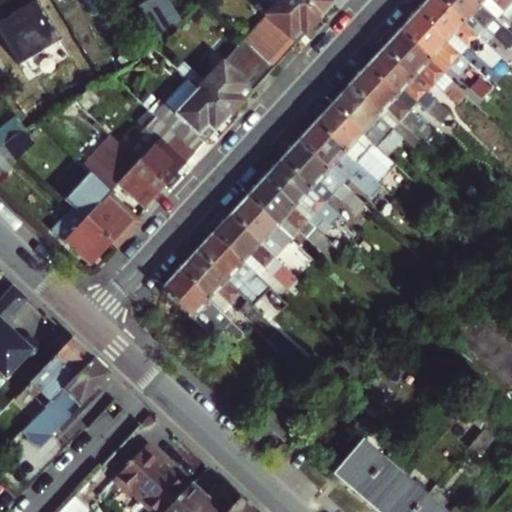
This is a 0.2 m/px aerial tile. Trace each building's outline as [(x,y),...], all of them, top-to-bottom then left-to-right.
[(0,16),(16,6),(12,0),(11,0),(0,6),(0,16)] [(52,0),(62,15),(77,5),(74,0),(52,0)] [(142,0),(157,32),(184,20),(174,0),(142,0)] [(318,19),(297,0),(261,0),(271,9),(243,41),(273,68),(296,44),(305,35),(318,19)] [(297,0),(318,19),(333,3),(329,0),(297,0)] [(425,0),(413,14),(469,65),(482,77),(499,59),(434,0),(425,0)] [(471,0),(434,0),(499,59),(511,44),(511,37),(493,19),(471,0)] [(471,0),(493,19),(510,0),(509,0),(471,0)] [(413,14),(396,32),(442,74),(448,67),(458,77),(469,65),(413,14)] [(396,32),(379,51),(425,93),(442,74),(396,32)] [(159,46),(153,36),(130,50),(137,61),(155,50),(159,46)] [(273,68),(243,41),(205,82),(183,62),(176,70),(197,90),(227,118),(273,68)] [(425,93),(379,51),(362,69),(409,111),(417,102),(439,122),(447,113),(425,93)] [(362,69),(345,88),(391,129),(414,150),(431,131),(409,111),(362,69)] [(489,84),(482,77),(472,89),(479,95),(489,84)] [(465,95),(449,80),(440,90),(456,105),(465,95)] [(345,88),(328,106),(374,148),(391,129),(345,88)] [(227,118),(197,90),(174,115),(163,105),(153,116),(154,117),(194,154),(227,118)] [(86,111),(98,101),(90,93),(76,101),(86,111)] [(328,106),(310,125),(377,186),(394,167),(374,148),(328,106)] [(164,186),(194,154),(154,117),(125,149),(164,186)] [(0,146),(3,145),(14,137),(24,130),(17,120),(2,128),(0,129),(0,146)] [(98,133),(102,129),(94,121),(90,126),(98,133)] [(294,143),(341,185),(348,177),(372,198),(380,189),(377,186),(310,125),(294,143)] [(164,186),(125,149),(110,135),(81,166),(110,193),(117,185),(143,209),(164,186)] [(3,145),(13,153),(23,145),(14,137),(3,145)] [(294,143),(277,162),(323,203),(331,195),(355,216),(364,207),(341,185),(294,143)] [(0,170),(14,155),(13,153),(3,145),(0,146),(0,170)] [(277,162),(260,180),(314,229),(323,220),(339,234),(347,225),(347,224),(323,203),(277,162)] [(260,180),(243,199),(289,240),(298,231),(321,252),(330,243),(314,229),(260,180)] [(56,193),(80,215),(111,243),(131,222),(105,198),(99,204),(85,192),(80,198),(65,184),(56,193)] [(110,193),(105,198),(131,222),(111,243),(117,249),(141,222),(110,193)] [(243,199),(226,217),(280,266),(289,257),(297,247),(289,240),(243,199)] [(364,207),(355,216),(371,231),(380,221),(364,207)] [(111,243),(80,215),(76,219),(81,224),(74,231),(61,220),(52,230),(64,242),(91,265),(111,243)] [(209,235),(255,277),(263,268),(287,289),(296,279),(280,266),(226,217),(209,235)] [(491,253),(508,242),(500,229),(482,240),(491,253)] [(268,289),(255,277),(209,235),(193,252),(251,307),(268,289)] [(175,271),(221,314),(231,304),(253,326),(262,316),(251,307),(193,252),(175,271)] [(159,289),(212,339),(223,327),(236,340),(242,334),(221,314),(175,271),(159,289)] [(287,289),(294,296),(303,286),(296,279),(287,289)] [(0,320),(22,296),(12,286),(0,299),(0,374),(2,376),(24,353),(25,353),(26,353),(27,353),(28,353),(29,353),(29,352),(30,352),(30,351),(31,351),(32,350),(33,349),(33,348),(34,347),(34,346),(34,345),(35,345),(35,344),(35,343),(35,342),(34,342),(34,341),(34,340),(33,339),(33,338),(32,337),(31,336),(30,336),(30,335),(29,335),(28,334),(27,334),(26,334),(25,334),(24,334),(23,334),(22,334),(21,335),(20,335),(19,336),(18,336),(18,337),(17,337),(0,321),(0,320)] [(477,316),(489,325),(506,305),(495,295),(477,316)] [(506,305),(489,325),(499,334),(511,319),(511,309),(508,307),(506,305)] [(511,319),(499,334),(509,343),(511,339),(511,319)] [(41,368),(32,378),(28,382),(48,402),(92,358),(70,338),(60,348),(50,359),(41,368)] [(48,402),(44,407),(20,431),(38,448),(50,436),(52,437),(53,436),(51,435),(109,374),(92,358),(48,402)] [(331,380),(340,388),(357,370),(345,359),(328,377),(331,380)] [(449,384),(438,375),(424,390),(434,398),(439,392),(441,394),(449,384)] [(331,380),(311,399),(321,408),(341,389),(340,388),(331,380)] [(28,382),(23,388),(44,407),(48,402),(28,382)] [(460,394),(449,384),(441,394),(452,404),(460,394)] [(262,424),(273,434),(284,444),(302,424),(292,414),(280,403),(262,424)] [(465,414),(471,420),(479,411),(473,405),(465,414)] [(482,429),(490,420),(479,411),(471,420),(482,429)] [(493,439),(501,429),(490,420),(482,429),(493,439)] [(148,511),(162,511),(184,488),(159,465),(162,462),(143,445),(111,482),(125,495),(127,493),(148,511)] [(361,445),(336,473),(357,492),(382,463),(361,445)] [(402,480),(382,463),(357,492),(378,510),(402,480)] [(402,480),(378,510),(380,511),(410,511),(423,498),(402,480)] [(217,511),(216,510),(220,505),(209,495),(204,500),(187,485),(184,488),(162,511),(217,511)] [(88,511),(92,508),(76,494),(59,511),(88,511)] [(253,511),(239,497),(225,511),(253,511)] [(410,511),(439,511),(423,498),(410,511)]
